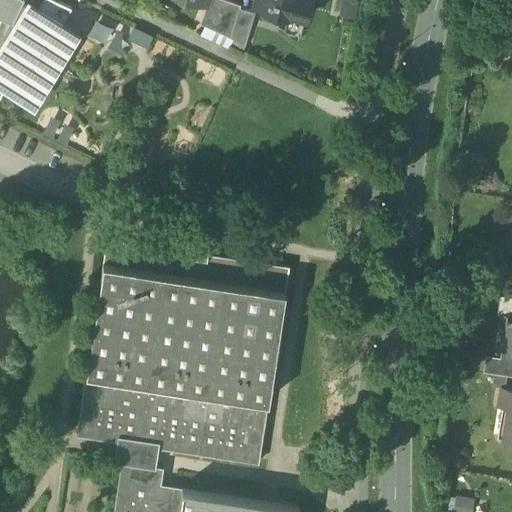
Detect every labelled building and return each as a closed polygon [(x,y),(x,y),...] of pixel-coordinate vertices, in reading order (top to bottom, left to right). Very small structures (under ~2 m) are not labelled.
[(73,6),(58,0),(0,0),(0,82),(0,81),(39,108),(86,33),(67,18),(73,6)] [(240,5),(227,0),(212,0),(203,25),(232,38),(240,7),(240,5)] [(256,0),(255,7),(287,16),(288,14),(306,19),(311,0),(256,0)] [(255,12),(240,7),(232,38),(245,44),(255,12)] [(287,294),(105,261),(73,435),(114,443),(115,435),(156,441),(155,450),(256,468),(287,294)] [(511,295),(499,294),(497,312),(501,312),(499,326),(509,328),(507,348),(511,348),(511,295)] [(511,353),(509,363),(485,359),(484,371),(511,375),(511,353)] [(511,388),(502,387),(499,404),(509,406),(504,438),(511,439),(511,388)] [(120,463),(152,468),(155,450),(156,441),(115,435),(114,443),(111,461),(120,463)] [(152,468),(120,463),(112,511),(300,511),(301,506),(159,485),(161,469),(152,468)] [(466,511),(468,499),(457,497),(454,511),(466,511)]
